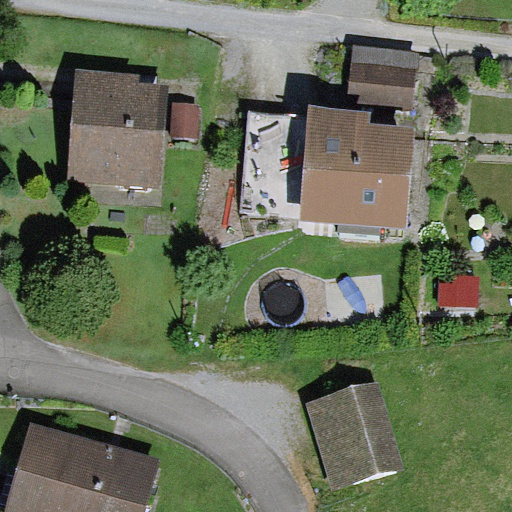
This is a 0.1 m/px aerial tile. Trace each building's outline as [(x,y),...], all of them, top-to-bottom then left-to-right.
[(353,69),(350,108),(415,113),(417,74),(353,69)] [(140,92),(141,83),(78,78),(69,187),(161,194),(169,94),(140,92)] [(202,108),(174,107),(171,142),(200,144),(202,108)] [(300,229),(405,238),(414,142),(370,138),(371,125),(309,119),(308,124),(250,119),(241,213),(301,218),(300,229)] [(381,388),(308,410),(335,495),(407,473),(381,388)] [(148,511),(161,468),(32,432),(8,511),(148,511)]
